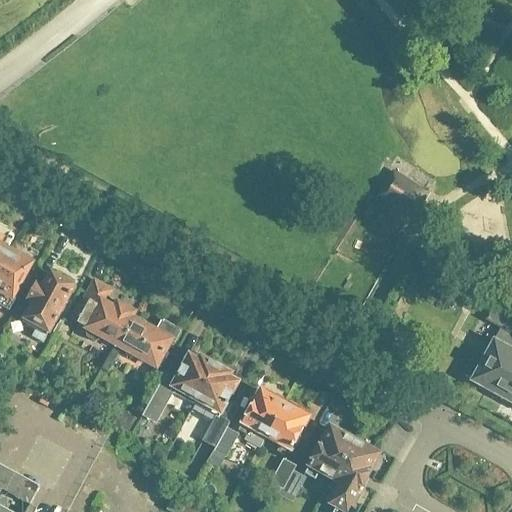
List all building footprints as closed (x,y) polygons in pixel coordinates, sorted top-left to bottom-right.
[(424,195),(425,194),(394,175),(380,196),(411,215),(424,195)] [(0,270),(10,251),(0,245),(0,240),(3,235),(0,234),(0,270)] [(13,297),(32,264),(26,260),(26,256),(18,251),(15,253),(10,251),(0,270),(0,298),(1,299),(0,299),(0,305),(10,311),(16,299),(13,297)] [(42,342),(73,287),(68,284),(71,279),(58,272),(56,277),(51,274),(43,288),(36,284),(27,299),(31,301),(22,317),(38,326),(32,337),(42,342)] [(133,312),(118,304),(115,309),(103,303),(110,291),(95,282),(82,306),(78,303),(70,318),(87,328),(85,332),(86,337),(94,341),(100,340),(113,348),(115,344),(122,332),(127,335),(137,321),(130,318),(133,312)] [(511,314),(496,306),(487,322),(501,330),(484,361),(490,364),(480,383),(474,380),(473,381),(511,402),(511,314)] [(160,368),(168,354),(164,351),(169,341),(174,343),(180,331),(178,330),(179,328),(164,320),(163,322),(160,321),(155,331),(137,321),(127,335),(122,332),(115,344),(113,348),(102,369),(108,372),(122,347),(125,349),(124,350),(125,355),(133,359),(138,358),(138,356),(160,368)] [(196,401),(215,365),(200,356),(197,360),(188,355),(173,384),(163,378),(147,406),(158,413),(173,388),(196,401)] [(226,428),(238,407),(227,401),(237,383),(228,378),(231,373),(215,365),(196,401),(189,412),(211,424),(201,441),(214,448),(217,444),(226,428)] [(261,447),(267,437),(287,401),(276,395),(272,396),(260,390),(237,430),(248,436),(246,439),(261,447)] [(286,458),(309,417),(298,411),(297,406),(287,401),(267,437),(280,444),(276,452),(286,458)] [(125,412),(119,424),(131,431),(138,419),(125,412)] [(237,434),(226,428),(217,444),(214,448),(207,462),(218,468),(237,434)] [(322,442),(304,473),(315,479),(318,474),(333,482),(356,439),(344,433),(343,435),(330,428),(323,442),(322,442)] [(358,492),(371,469),(370,468),(377,455),(365,448),(366,445),(356,439),(333,482),(337,484),(326,505),(333,509),(331,511),(349,511),(360,493),(358,492)] [(283,489),(292,472),(295,467),(283,461),(271,483),(283,489)] [(33,511),(29,509),(40,488),(0,466),(0,511),(33,511)] [(304,479),(292,472),(283,489),(280,494),(292,501),(304,479)]
